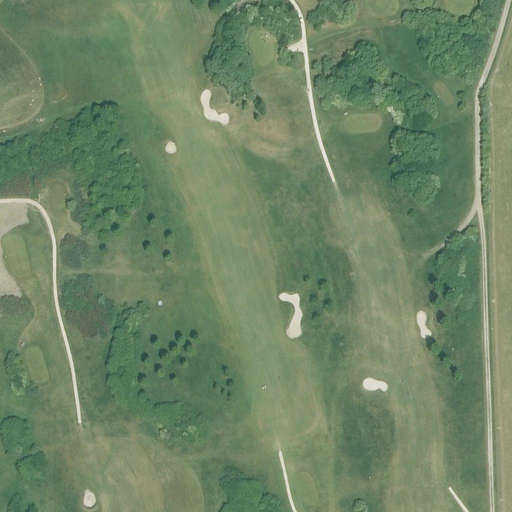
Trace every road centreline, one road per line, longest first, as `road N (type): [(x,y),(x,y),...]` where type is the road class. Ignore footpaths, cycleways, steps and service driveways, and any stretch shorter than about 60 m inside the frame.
road 1 (track): [(507,0),(477,98),(492,511)]
road 2 (track): [(0,410),(93,424),(185,457),(278,452),(317,427),(333,402),(350,359),(341,328)]
road 3 (track): [(466,511),(445,474),(453,436),(447,320),(411,267),(463,226),(477,191)]
road 4 (track): [(0,201),(35,204),(48,223),(79,423)]
road 5 (track): [(289,0),(301,22),(311,110),(332,180)]
